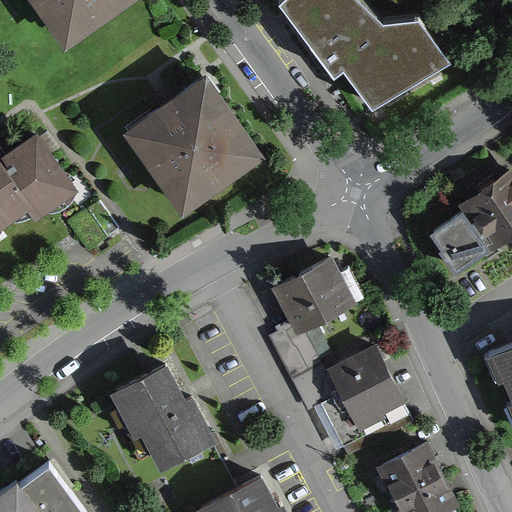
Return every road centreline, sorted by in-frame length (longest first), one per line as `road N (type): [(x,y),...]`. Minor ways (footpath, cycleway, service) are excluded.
road 1 (residential): [(498,511),(356,195)]
road 2 (residential): [(344,511),(215,263)]
road 3 (residential): [(0,397),(138,301),(215,263)]
road 4 (residential): [(356,195),(217,0)]
road 5 (residential): [(356,195),(511,93)]
road 6 (residential): [(215,263),(356,195)]
